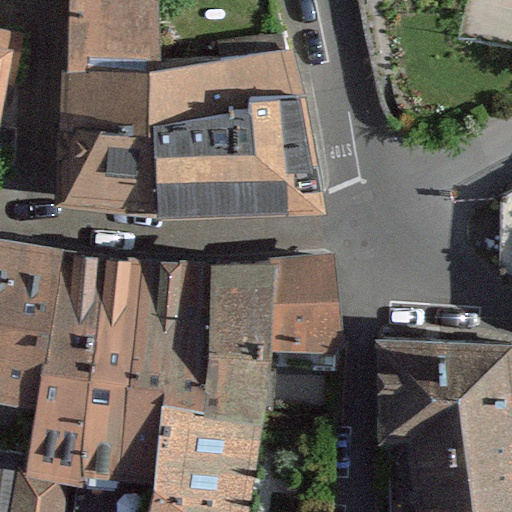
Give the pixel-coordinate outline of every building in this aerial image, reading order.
[(0,0),(0,129),(40,137),(52,50),(21,43),(29,0),(0,0)] [(84,0),(86,72),(197,71),(193,0),(84,0)] [(86,72),(78,133),(204,138),(343,128),(322,56),(197,71),(86,72)] [(200,219),(365,212),(343,128),(204,138),(78,133),(71,207),(200,219)] [(511,278),(511,190),(497,198),(500,264),(504,275),(511,278)] [(0,392),(26,396),(46,244),(0,237),(0,392)] [(78,455),(104,251),(46,244),(26,396),(20,448),(78,455)] [(155,390),(171,258),(104,251),(78,455),(146,464),(155,390)] [(274,347),(281,265),(171,258),(155,390),(270,399),(274,347)] [(281,265),(274,347),(320,351),(326,268),(281,265)] [(511,511),(511,377),(505,333),(371,335),(372,511),(511,511)] [(254,511),(270,399),(155,390),(146,464),(139,508),(175,511),(254,511)]
